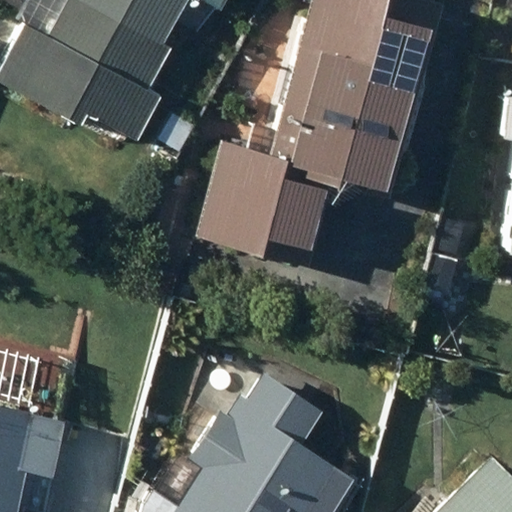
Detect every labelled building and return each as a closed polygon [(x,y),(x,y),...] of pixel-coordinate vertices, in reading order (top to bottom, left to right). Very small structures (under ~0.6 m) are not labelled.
[(167,43),(160,40),(180,0),(64,0),(46,36),(21,24),(0,65),(0,80),(75,118),(80,110),(133,138),(156,92),(145,86),(167,43)] [(0,0),(21,11),(27,0),(0,0)] [(429,28),(435,0),(306,0),(268,152),(219,139),(195,234),(305,262),(310,245),(304,244),(323,170),(380,184),(420,26),(429,28)] [(511,136),(511,197),(506,247),(511,247),(511,95),(502,94),(497,135),(511,136)] [(438,213),(430,247),(453,253),(462,219),(438,213)] [(429,249),(420,285),(445,291),(454,255),(429,249)] [(326,511),(350,476),(296,441),(316,411),(256,372),(240,396),(236,393),(223,413),(216,408),(186,454),(201,464),(169,511),(326,511)] [(0,511),(7,511),(20,464),(44,470),(57,418),(0,403),(0,511)] [(511,511),(511,480),(486,454),(425,511),(511,511)]
